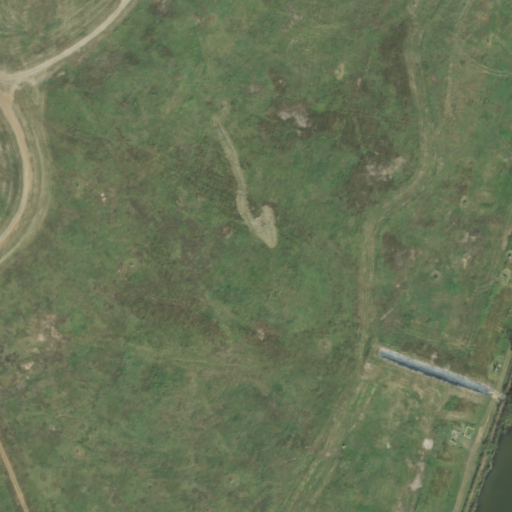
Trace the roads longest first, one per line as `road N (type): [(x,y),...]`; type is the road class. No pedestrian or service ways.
road 1 (track): [(0,247),(35,198),(27,137),(0,98)]
road 2 (track): [(0,90),(107,27),(131,0)]
